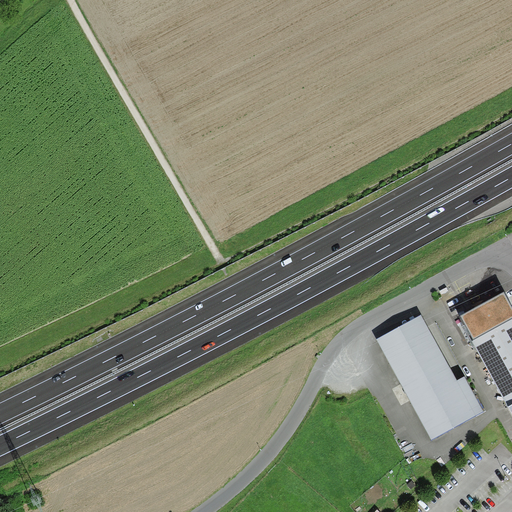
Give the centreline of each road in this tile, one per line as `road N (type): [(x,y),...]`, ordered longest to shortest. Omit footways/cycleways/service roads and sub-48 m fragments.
road 1 (motorway): [(511,143),(0,413)]
road 2 (motorway): [(0,445),(511,177)]
road 3 (unclassified): [(511,264),(475,261),(345,336),(279,440),(203,511)]
road 4 (track): [(221,262),(71,0)]
